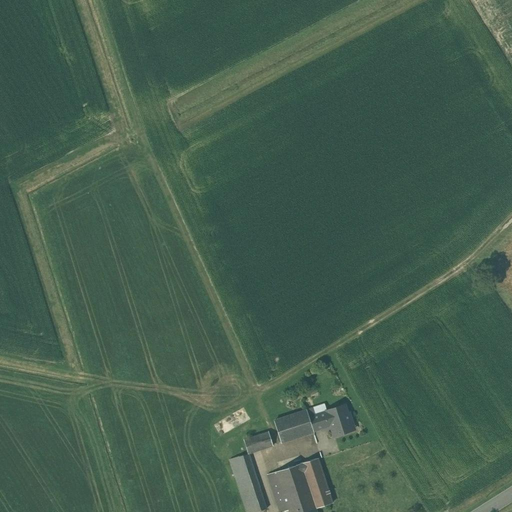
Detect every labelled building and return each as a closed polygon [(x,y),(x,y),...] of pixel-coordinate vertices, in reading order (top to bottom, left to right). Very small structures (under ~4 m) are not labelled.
[(318,414),(322,427),(326,426),(325,425),(330,423),(334,435),(350,430),(347,422),(351,420),(349,412),(346,413),(344,405),(327,411),(327,412),(318,414)] [(306,409),(275,419),(283,442),(314,432),(313,430),(309,417),(306,409)] [(318,414),(309,417),(313,430),(322,427),(318,414)] [(244,437),(249,453),(273,444),(268,429),(244,437)] [(233,458),(249,453),(244,437),(228,442),(233,458)] [(228,460),(246,511),(251,511),(268,506),(249,453),(233,458),(228,460)] [(315,500),(318,507),(334,502),(319,457),(267,474),(280,511),(282,511),(315,500)] [(319,511),(318,507),(315,500),(282,511),(319,511)]
